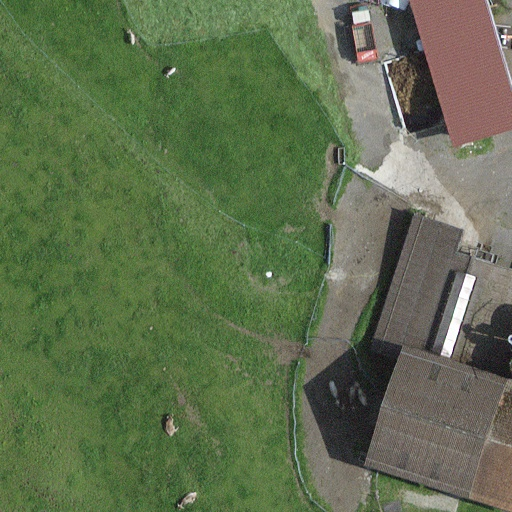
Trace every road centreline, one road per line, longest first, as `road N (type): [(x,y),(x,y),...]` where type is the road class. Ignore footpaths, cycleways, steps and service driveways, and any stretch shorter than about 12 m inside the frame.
road 1 (track): [(349,495),(327,368),(336,312),(366,244),(417,170)]
road 2 (track): [(511,181),(446,182),(392,160),(365,69),(327,0)]
